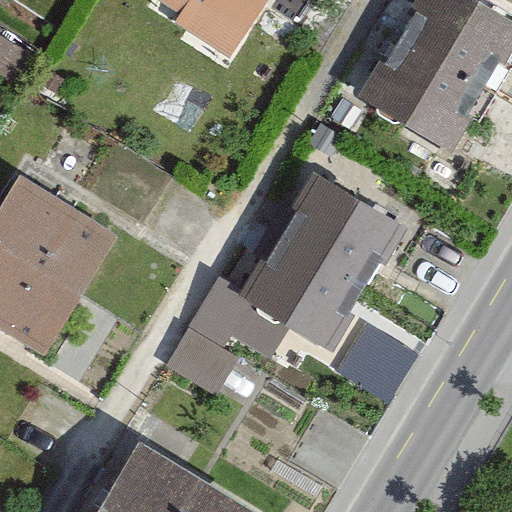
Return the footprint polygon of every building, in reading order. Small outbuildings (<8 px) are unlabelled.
[(158,0),(180,14),(175,23),(230,58),(267,0),(158,0)] [(511,67),(511,26),(469,0),(412,0),(346,107),(449,170),(511,67)] [(408,232),(313,173),(237,298),(332,356),(353,320),(351,313),(408,232)] [(19,180),(0,210),(0,330),(43,357),(117,240),(19,180)] [(252,511),(138,446),(99,511),(252,511)]
